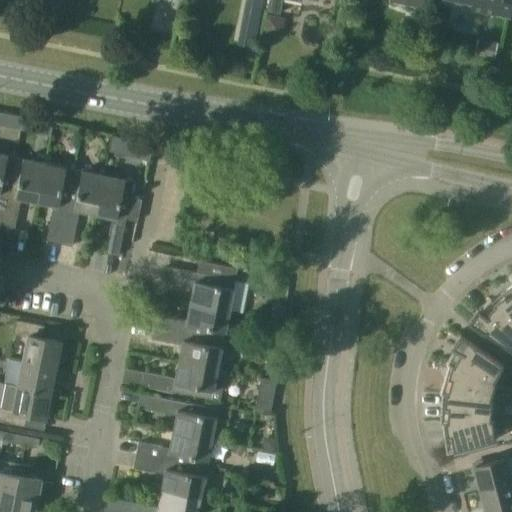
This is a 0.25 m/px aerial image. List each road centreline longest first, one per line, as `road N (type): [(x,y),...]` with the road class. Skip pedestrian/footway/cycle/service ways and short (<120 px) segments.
road 1 (residential): [(511,247),(455,284),(416,346),(409,425),(442,511)]
road 2 (tertiary): [(295,131),(0,78)]
road 3 (tertiary): [(339,511),(323,416),(347,221)]
road 4 (residential): [(86,511),(122,296)]
road 5 (tertiary): [(511,160),(365,133)]
road 6 (residential): [(122,296),(135,283),(158,170)]
road 7 (residential): [(122,296),(0,270)]
